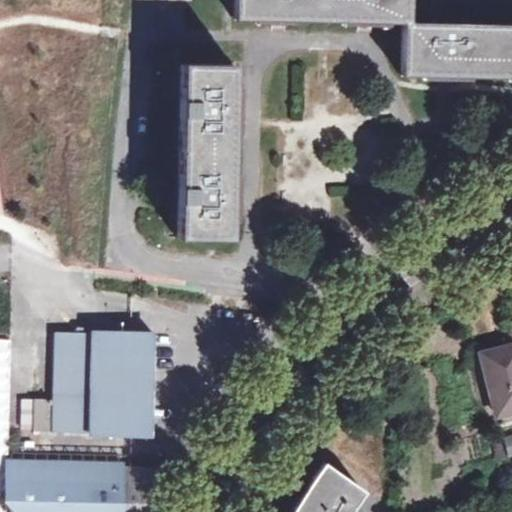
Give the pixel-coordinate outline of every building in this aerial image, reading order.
[(235,0),(235,18),(402,22),(400,73),(511,76),(511,23),(410,21),(410,0),(235,0)] [(234,66),(183,65),(179,240),(205,240),(231,241),(232,197),(233,111),(234,66)] [(153,333),(94,332),(94,335),(81,334),(59,334),(57,399),(37,398),(36,431),(93,432),(93,436),(150,437),(153,333)] [(12,344),(0,343),(0,511),(6,511),(7,505),(7,458),(12,344)] [(511,353),(484,362),(501,418),(511,414),(511,353)] [(506,452),(511,450),(511,433),(501,436),(506,452)] [(124,511),(124,509),(149,509),(149,465),(126,465),(126,461),(7,458),(7,505),(12,511),(124,511)] [(323,462),(319,468),(312,478),(305,488),(294,506),(290,511),(350,511),(363,491),(323,462)]
